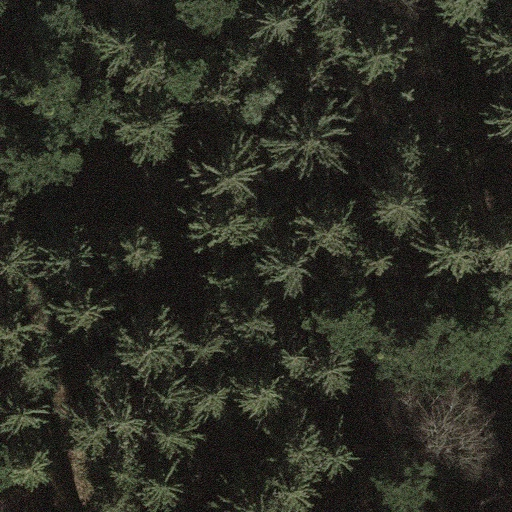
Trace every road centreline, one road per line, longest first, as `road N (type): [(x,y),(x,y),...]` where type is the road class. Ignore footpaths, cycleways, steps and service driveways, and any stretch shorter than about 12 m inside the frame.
road 1 (track): [(156,511),(176,488),(427,351)]
road 2 (track): [(511,470),(427,351)]
